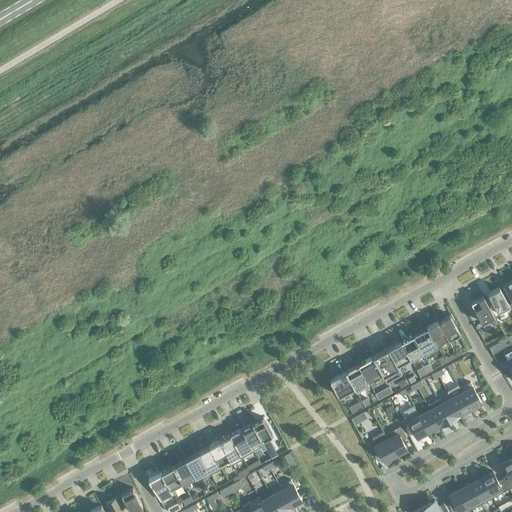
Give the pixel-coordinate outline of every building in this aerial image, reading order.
[(499,287),(488,294),(499,315),(511,309),(499,287)] [(484,296),(471,303),(482,322),(489,318),(494,326),(498,323),(484,296)] [(448,340),(448,341),(460,335),(453,321),(455,320),(451,314),(440,320),(441,321),(439,322),(438,321),(448,340)] [(438,321),(427,327),(437,345),(448,340),(438,321)] [(413,335),(423,352),(423,353),(437,346),(437,345),(427,327),(413,335)] [(410,359),(423,352),(413,335),(401,341),(410,359)] [(410,359),(401,341),(388,348),(398,366),(410,359)] [(494,345),(489,348),(492,354),(498,351),(494,345)] [(373,357),(381,372),(386,381),(402,373),(398,366),(388,348),(373,357)] [(440,364),(445,361),(445,359),(443,355),(437,358),(440,364)] [(373,357),(359,364),(369,383),(368,380),(381,372),(373,357)] [(351,381),(356,390),(369,383),(359,364),(346,371),(347,375),(348,375),(349,378),(351,381)] [(429,365),(418,371),(420,377),(432,370),(429,365)] [(347,375),(346,372),(339,375),(336,377),(336,376),(336,377),(333,378),(330,380),(330,381),(332,383),(332,384),(333,386),(333,387),(334,387),(335,389),(335,390),(337,393),(338,396),(339,396),(342,394),(345,393),(345,392),(348,391),(351,389),(354,388),(353,384),(351,381),(349,378),(348,375),(347,375)] [(405,379),(398,383),(400,387),(408,383),(405,379)] [(470,409),(481,403),(470,382),(459,388),(461,392),(470,409)] [(389,386),(384,389),(387,395),(392,392),(389,386)] [(423,401),(420,391),(412,394),(411,390),(408,391),(411,400),(417,398),(418,402),(423,401)] [(460,414),(470,409),(461,392),(451,398),(460,414)] [(440,404),(449,420),(460,414),(451,398),(449,394),(438,400),(440,404)] [(355,404),(350,408),(349,408),(353,414),(360,410),(356,404),(355,404)] [(440,404),(430,410),(439,426),(449,420),(440,404)] [(430,410),(419,415),(428,432),(439,426),(430,410)] [(406,417),(417,438),(428,432),(419,415),(417,411),(406,417)] [(277,455),(269,439),(273,437),(262,417),(252,423),(261,440),(271,458),(277,455)] [(139,434),(156,426),(153,420),(136,429),(139,434)] [(251,446),(261,440),(252,423),(241,428),(251,446)] [(401,426),(385,434),(385,435),(396,455),(407,449),(402,440),(407,437),(401,426)] [(230,435),(241,456),(253,450),(251,446),(241,428),(230,435)] [(374,441),(368,444),(375,455),(380,452),(385,461),(396,455),(385,435),(385,434),(383,431),(372,437),(374,441)] [(230,460),(230,462),(241,456),(230,435),(219,440),(230,460)] [(230,460),(219,440),(209,446),(219,465),(230,460)] [(208,470),(209,471),(219,465),(209,446),(198,452),(208,470)] [(195,477),(208,470),(198,452),(185,459),(195,477)] [(511,457),(502,463),(509,475),(503,478),(509,489),(511,486),(511,457)] [(185,459),(173,466),(183,483),(195,477),(185,459)] [(173,466),(161,472),(171,490),(183,484),(183,483),(173,466)] [(493,497),(509,489),(503,478),(498,481),(492,471),(481,477),(493,497)] [(161,472),(149,479),(160,500),(172,493),(171,490),(161,472)] [(493,497),(481,477),(471,483),(482,503),(493,497)] [(280,486),(282,490),(291,506),(302,500),(291,480),(280,486)] [(472,509),(482,503),(471,483),(460,489),(472,509)] [(131,511),(132,511),(143,506),(133,488),(121,494),(131,511)] [(458,511),(466,511),(472,509),(460,489),(449,495),(458,511)] [(291,506),(282,490),(271,496),(280,511),(291,506)] [(196,493),(190,496),(193,501),(199,498),(196,493)] [(110,511),(125,511),(117,496),(106,503),(110,511)] [(183,500),(186,505),(193,501),(190,496),(183,500)] [(280,511),(271,496),(261,501),(266,511),(280,511)] [(266,511),(261,501),(259,497),(242,506),(245,511),(266,511)] [(440,509),(435,500),(424,506),(426,511),(448,511),(445,507),(440,509)] [(168,508),(169,511),(172,511),(180,508),(178,503),(168,508)] [(505,503),(498,507),(500,511),(503,511),(508,509),(505,503)]
